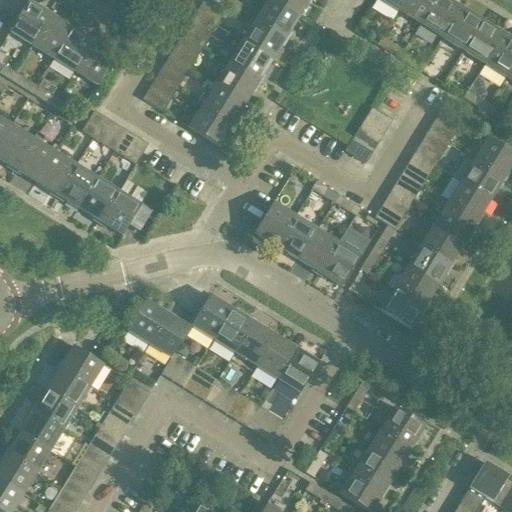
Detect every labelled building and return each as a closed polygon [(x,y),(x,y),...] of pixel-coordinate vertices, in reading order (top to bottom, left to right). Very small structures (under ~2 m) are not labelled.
[(268,0),(266,0),(254,21),(284,39),(298,18),(268,0)] [(268,0),(298,18),(308,0),(268,0)] [(381,0),(399,11),(406,0),(381,0)] [(406,0),(399,11),(420,25),(435,0),(406,0)] [(435,0),(420,25),(442,38),(460,8),(446,0),(435,0)] [(10,32),(32,46),(51,16),(28,2),(10,32)] [(202,3),(195,15),(206,21),(213,10),(202,3)] [(442,38),(464,52),(482,22),(460,8),(442,38)] [(223,16),(213,10),(206,21),(216,27),(223,16)] [(195,15),(189,25),(209,38),(216,27),(206,21),(195,15)] [(32,46),(54,59),(72,29),(51,16),(32,46)] [(254,21),(241,42),(271,61),(284,39),(254,21)] [(464,52),(484,65),(503,35),(482,22),(464,52)] [(189,25),(182,36),(203,49),(209,38),(189,25)] [(54,59),(75,72),(94,42),(72,29),(54,59)] [(484,65),(506,78),(511,68),(511,41),(503,35),(484,65)] [(182,36),(176,47),(196,59),(203,49),(182,36)] [(377,45),(388,52),(393,44),(382,37),(377,45)] [(94,42),(75,72),(98,86),(116,56),(94,42)] [(241,42),(228,64),(258,82),(271,61),(241,42)] [(388,52),(399,58),(404,51),(393,44),(388,52)] [(176,47),(169,58),(189,70),(196,59),(176,47)] [(399,58),(410,66),(415,58),(404,51),(399,58)] [(169,58),(162,68),(183,81),(189,70),(169,58)] [(415,58),(410,66),(421,73),(426,65),(415,58)] [(228,64),(214,86),(245,104),(258,82),(228,64)] [(0,72),(0,74),(11,81),(16,73),(4,66),(0,72)] [(162,68),(156,79),(176,92),(183,81),(162,68)] [(11,81),(22,88),(27,79),(16,73),(11,81)] [(22,88),(32,94),(37,86),(27,79),(22,88)] [(156,79),(149,90),(170,102),(176,92),(156,79)] [(32,94),(43,101),(48,93),(37,86),(32,94)] [(214,86),(201,107),(232,126),(245,104),(214,86)] [(170,102),(149,90),(142,101),(163,114),(170,102)] [(463,99),(474,105),(479,98),(468,91),(463,99)] [(43,101),(54,108),(59,99),(48,93),(43,101)] [(474,105),(484,112),(489,104),(479,98),(474,105)] [(59,99),(54,108),(64,114),(69,106),(59,99)] [(484,112),(496,119),(501,111),(489,104),(484,112)] [(232,126),(201,107),(188,129),(218,148),(232,126)] [(372,109),(365,120),(386,133),(392,122),(372,109)] [(66,120),(75,125),(81,116),(72,110),(66,120)] [(442,110),(435,121),(456,134),(462,123),(442,110)] [(501,111),(496,119),(507,126),(511,118),(501,111)] [(94,112),(88,122),(99,128),(105,118),(94,112)] [(92,139),(103,146),(116,125),(105,118),(99,128),(92,139)] [(0,144),(11,127),(0,120),(0,144)] [(365,120),(358,131),(379,143),(386,133),(365,120)] [(435,121),(429,132),(449,144),(456,134),(435,121)] [(82,132),(92,139),(99,128),(88,122),(82,132)] [(103,146),(114,152),(126,131),(116,125),(103,146)] [(0,144),(0,162),(14,171),(32,140),(11,127),(0,144)] [(114,152),(125,159),(138,138),(126,131),(114,152)] [(358,131),(352,142),(372,154),(379,143),(358,131)] [(429,132),(422,142),(443,155),(449,144),(429,132)] [(138,138),(125,159),(136,166),(148,145),(138,138)] [(511,153),(488,138),(474,160),(504,179),(511,165),(511,153)] [(14,171),(35,184),(54,153),(32,140),(14,171)] [(372,154),(352,142),(345,153),(366,165),(372,154)] [(422,142),(416,153),(436,166),(443,155),(422,142)] [(35,184),(57,197),(75,166),(54,153),(35,184)] [(416,153),(409,164),(429,176),(436,166),(416,153)] [(474,160),(461,182),(491,200),(504,179),(474,160)] [(409,164),(402,175),(423,187),(429,176),(409,164)] [(57,197),(78,210),(97,180),(75,166),(57,197)] [(402,175),(396,185),(416,198),(423,187),(402,175)] [(78,210),(100,223),(118,193),(97,180),(78,210)] [(461,182),(447,203),(477,222),(491,200),(461,182)] [(312,190),(323,197),(327,190),(316,183),(312,190)] [(396,185),(389,196),(410,209),(416,198),(396,185)] [(323,197),(334,204),(338,197),(327,190),(323,197)] [(118,193),(100,223),(122,237),(141,207),(118,193)] [(389,196),(383,207),(403,219),(410,209),(389,196)] [(334,204),(345,211),(349,204),(338,197),(334,204)] [(447,203),(434,225),(464,243),(477,222),(447,203)] [(254,234),(276,248),(295,218),(273,204),(254,234)] [(349,204),(345,211),(356,218),(361,211),(349,204)] [(403,219),(383,207),(375,218),(396,231),(403,219)] [(276,248),(298,261),(317,231),(295,218),(276,248)] [(434,225),(421,246),(451,265),(464,243),(434,225)] [(298,261),(319,274),(338,244),(317,231),(298,261)] [(381,236),(373,248),(381,253),(389,240),(381,236)] [(338,244),(319,274),(342,288),(361,258),(338,244)] [(421,246),(408,268),(438,286),(451,265),(421,246)] [(373,248),(367,259),(375,264),(381,253),(373,248)] [(375,264),(367,259),(360,270),(368,275),(375,264)] [(408,268),(394,289),(424,307),(438,286),(408,268)] [(424,307),(394,289),(380,311),(410,330),(424,307)] [(191,327),(213,341),(232,310),(209,296),(191,327)] [(126,332),(149,346),(167,315),(144,301),(126,332)] [(213,341),(234,354),(253,323),(232,310),(213,341)] [(161,375),(173,382),(185,362),(174,355),(190,329),(167,315),(149,346),(171,360),(161,375)] [(234,354),(256,367),(275,337),(253,323),(234,354)] [(256,367),(277,380),(296,350),(275,337),(256,367)] [(181,343),(175,353),(185,359),(188,354),(186,347),(181,343)] [(73,348),(59,370),(89,389),(103,367),(73,348)] [(296,350),(277,380),(300,394),(319,364),(296,350)] [(173,382),(183,389),(196,368),(185,362),(173,382)] [(183,389),(194,395),(207,375),(196,368),(183,389)] [(59,370),(46,392),(76,410),(89,389),(59,370)] [(194,395),(205,402),(217,382),(207,375),(194,395)] [(129,382),(122,394),(142,406),(149,395),(129,382)] [(205,402),(216,408),(228,388),(217,382),(205,402)] [(361,385),(354,396),(362,401),(369,390),(361,385)] [(216,408),(226,415),(239,395),(228,388),(216,408)] [(46,392),(32,413),(63,432),(76,410),(46,392)] [(122,394),(115,405),(135,417),(142,406),(122,394)] [(226,415),(237,422),(249,402),(239,395),(226,415)] [(362,401),(354,396),(347,408),(354,412),(362,401)] [(237,422),(248,428),(260,408),(249,402),(237,422)] [(115,405),(109,415),(129,428),(135,417),(115,405)] [(396,407),(381,430),(412,449),(426,426),(396,407)] [(248,428),(258,435),(271,415),(260,408),(248,428)] [(32,413),(19,435),(49,453),(63,432),(32,413)] [(109,415),(102,427),(122,439),(129,428),(109,415)] [(271,415),(258,435),(270,442),(283,422),(271,415)] [(102,427),(95,437),(115,449),(122,439),(102,427)] [(381,430),(368,451),(399,470),(412,449),(381,430)] [(19,435),(6,456),(36,475),(49,453),(19,435)] [(95,437),(89,448),(108,460),(115,449),(95,437)] [(89,448),(82,458),(102,471),(108,460),(89,448)] [(368,451),(355,473),(386,492),(399,470),(368,451)] [(320,452),(313,463),(321,467),(327,456),(320,452)] [(6,456),(0,465),(0,481),(23,496),(36,475),(6,456)] [(82,458),(75,469),(95,482),(102,471),(82,458)] [(321,467),(313,463),(306,474),(314,479),(321,467)] [(486,464),(460,506),(469,511),(476,511),(484,500),(503,511),(511,497),(511,482),(499,475),(501,473),(486,464)] [(75,469),(69,480),(89,492),(95,482),(75,469)] [(373,511),(386,492),(355,473),(341,496),(366,511),(373,511)] [(69,480),(62,491),(82,503),(89,492),(69,480)] [(0,481),(0,511),(12,511),(23,496),(0,481)] [(305,491),(316,498),(321,491),(309,483),(305,491)] [(62,491),(56,501),(73,511),(76,511),(82,503),(62,491)] [(316,498),(327,505),(332,498),(321,491),(316,498)] [(511,511),(511,497),(503,511),(504,511),(511,511)] [(327,505),(337,511),(338,511),(343,504),(332,498),(327,505)] [(73,511),(56,501),(49,511),(73,511)] [(209,511),(194,502),(188,511),(209,511)] [(145,503),(139,511),(149,511),(153,508),(145,503)]
